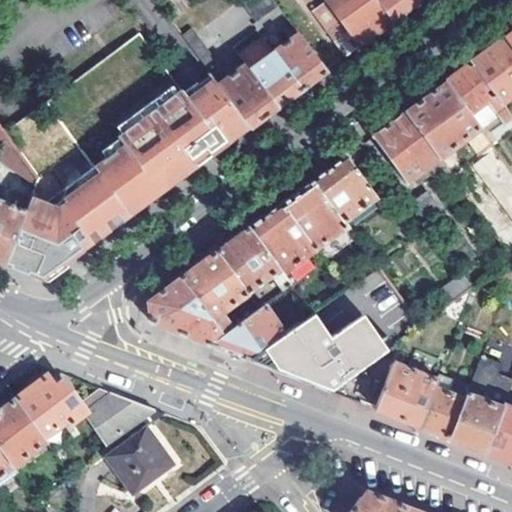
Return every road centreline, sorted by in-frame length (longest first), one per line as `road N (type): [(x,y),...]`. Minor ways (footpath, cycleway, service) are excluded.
road 1 (tertiary): [(38,325),(488,0)]
road 2 (tertiary): [(38,325),(310,420)]
road 3 (tertiary): [(310,420),(511,497)]
